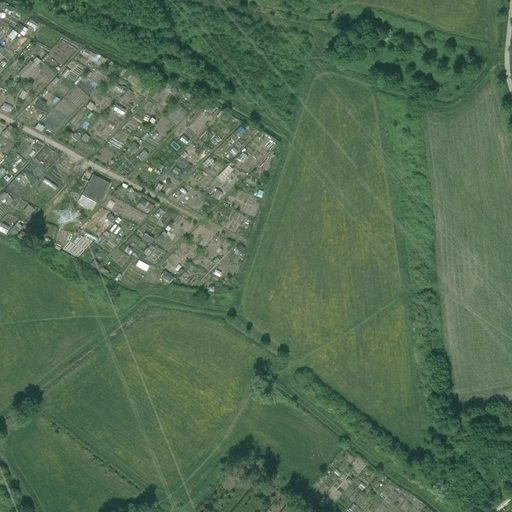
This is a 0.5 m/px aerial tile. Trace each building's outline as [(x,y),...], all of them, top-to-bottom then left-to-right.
[(7,7),(4,12),(9,15),(12,10),(7,7)] [(37,100),(34,106),(42,110),(45,104),(37,100)] [(74,133),(68,140),(73,144),(79,137),(74,133)] [(84,134),(80,138),(85,142),(89,138),(84,134)] [(133,143),(127,148),(132,154),(138,148),(133,143)] [(81,196),(77,203),(91,211),(95,203),(98,205),(109,184),(105,182),(102,189),(89,182),(81,196)] [(141,199),(138,203),(150,211),(153,206),(141,199)] [(109,214),(105,218),(110,223),(114,219),(109,214)] [(21,231),(16,237),(21,241),(26,235),(21,231)] [(144,234),(141,239),(150,244),(152,239),(144,234)]
